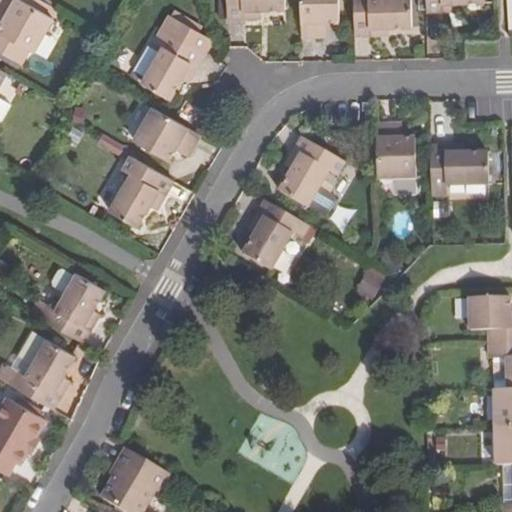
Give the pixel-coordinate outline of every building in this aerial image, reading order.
[(31,7),(34,0),(3,0),(0,6),(0,8),(11,15),(6,24),(2,32),(0,31),(0,51),(25,65),(32,53),(37,55),(55,22),(31,7)] [(60,12),(39,0),(34,0),(31,7),(55,22),(60,12)] [(251,12),(259,12),(288,12),(287,0),(229,0),(230,20),(251,19),(251,12)] [(323,24),(330,24),(342,23),(341,0),(302,0),(303,38),(323,38),(323,24)] [(374,28),(392,29),(414,28),(413,0),(356,0),(357,37),(374,36),(374,28)] [(452,4),(461,4),(489,4),(488,0),(428,0),(429,13),(452,13),(452,4)] [(461,12),(461,4),(452,4),(452,13),(461,12)] [(11,15),(0,8),(0,20),(6,24),(11,15)] [(195,65),(203,68),(212,51),(169,26),(159,43),(167,47),(145,84),(174,101),(187,79),(195,65)] [(195,84),(203,68),(195,65),(187,79),(195,84)] [(0,127),(13,106),(0,97),(0,92),(10,76),(0,70),(0,127)] [(181,147),(193,153),(202,136),(156,109),(137,143),(172,164),(177,154),(181,147)] [(399,140),(407,140),(407,125),(399,126),(399,140)] [(399,140),(399,126),(380,126),(381,180),(421,180),(420,140),(407,140),(399,140)] [(310,210),(322,189),(331,175),(339,179),(347,165),(304,140),(292,160),(300,165),(295,174),(283,195),(310,210)] [(189,160),(193,153),(181,147),(177,154),(189,160)] [(450,156),(450,147),(433,147),(434,197),(451,196),(450,188),(490,188),(490,156),(468,156),(450,156)] [(450,156),(468,156),(468,147),(450,147),(450,156)] [(158,199),(164,202),(176,181),(133,157),(124,173),(131,178),(110,214),(139,231),(154,206),(158,199)] [(287,170),(295,174),(300,165),(292,160),(287,170)] [(322,189),(310,210),(327,221),(338,204),(335,196),(322,189)] [(160,209),(164,202),(158,199),(154,206),(160,209)] [(269,221),(259,237),(248,256),(276,271),(295,236),(304,241),(311,228),(268,203),(260,216),(269,221)] [(251,232),(259,237),(269,221),(260,216),(251,232)] [(359,293),(377,300),(386,280),(368,272),(359,293)] [(85,329),(95,313),(106,293),(77,276),(57,310),(49,305),(41,319),(85,344),(92,333),(85,329)] [(511,302),(472,303),(472,335),(490,335),(491,349),(511,348),(511,302)] [(85,329),(92,333),(102,316),(95,313),(85,329)] [(56,394),(65,378),(77,357),(50,341),(30,378),(21,373),(13,387),(55,411),(63,397),(56,394)] [(511,348),(491,349),(491,364),(509,363),(510,393),(511,393),(511,348)] [(13,387),(21,373),(9,367),(1,380),(13,387)] [(56,394),(63,397),(72,382),(65,378),(56,394)] [(511,393),(510,393),(496,394),(498,431),(511,430),(511,393)] [(21,469),(47,422),(8,400),(0,415),(0,472),(9,478),(15,467),(21,469)] [(290,447),(291,444),(254,424),(238,454),(292,484),(307,456),(290,447)] [(511,430),(498,431),(499,470),(511,469),(511,430)] [(135,511),(144,511),(167,473),(127,449),(118,466),(122,468),(107,496),(135,511)]
